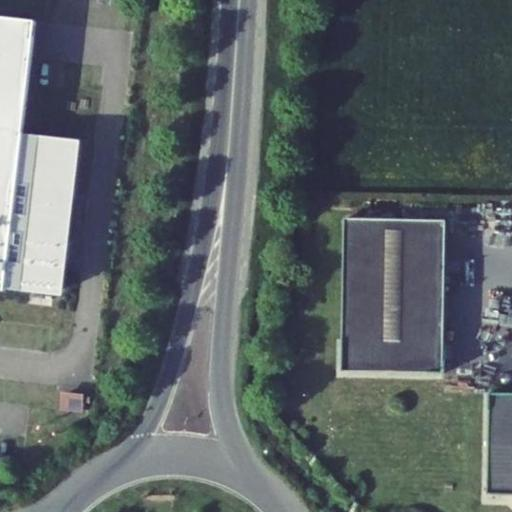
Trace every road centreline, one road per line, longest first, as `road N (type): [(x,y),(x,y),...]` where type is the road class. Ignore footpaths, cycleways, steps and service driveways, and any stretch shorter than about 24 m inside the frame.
road 1 (tertiary): [(229,137),(163,388),(145,430),(114,469)]
road 2 (tertiary): [(254,479),(222,403),(229,137)]
road 3 (tertiary): [(254,479),(185,456),(114,469)]
road 4 (tertiary): [(229,137),(239,0)]
